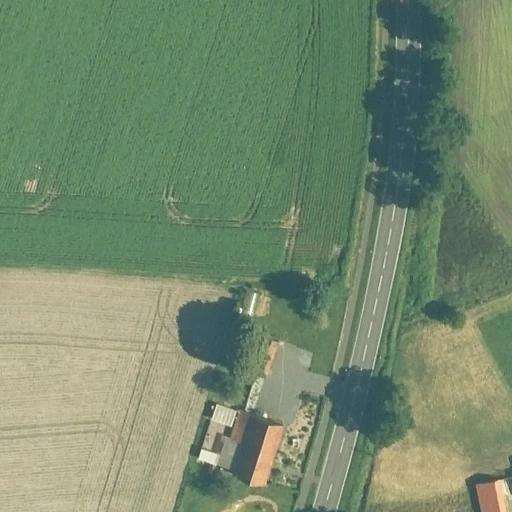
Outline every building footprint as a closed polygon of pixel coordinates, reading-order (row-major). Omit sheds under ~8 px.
[(246,312),(252,291),(244,289),(238,310),(246,312)] [(248,373),(268,378),(277,345),(257,340),(248,373)] [(211,401),(207,417),(228,422),(232,406),(211,401)] [(280,426),(240,415),(222,477),(263,488),(280,426)] [(194,459),(211,461),(213,450),(196,448),(194,459)] [(478,488),(480,511),(501,511),(500,486),(478,488)]
